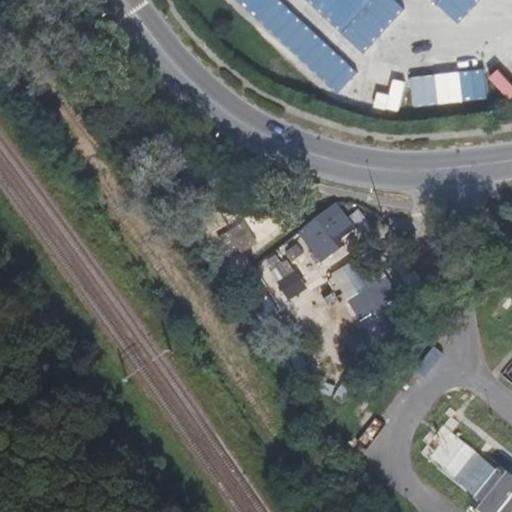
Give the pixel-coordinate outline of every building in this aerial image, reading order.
[(274,0),(238,0),(338,94),(356,75),(308,30),(297,42),(273,20),(284,9),(274,0)] [(484,68),(411,79),(415,109),(489,98),(484,68)] [(509,100),(511,97),(511,82),(499,68),(489,77),(509,100)] [(377,92),(374,107),(399,112),(406,82),(393,79),(390,94),(377,92)] [(259,207),(225,228),(243,256),(276,236),(259,207)] [(341,209),(303,235),(324,267),(351,249),(347,243),(359,235),(341,209)] [(392,341),(403,334),(358,261),(346,269),(392,341)] [(296,273),(280,283),(290,298),(306,288),(296,273)] [(255,280),(240,289),(255,313),(270,303),(255,280)] [(270,305),(256,313),(263,325),(277,316),(270,305)] [(279,319),(272,324),(279,335),(286,331),(279,319)] [(293,330),(280,339),(290,354),(303,345),(293,330)] [(371,351),(357,368),(364,373),(377,356),(371,351)] [(301,353),(293,357),(302,381),(312,376),(301,353)] [(316,380),(312,390),(331,397),(334,387),(316,380)] [(511,511),(511,475),(501,467),(498,471),(452,434),(459,424),(452,419),(456,414),(450,409),(445,415),(450,420),(432,441),(427,437),(423,442),(428,447),(423,454),(477,497),(479,511),(478,511),(511,511)]
